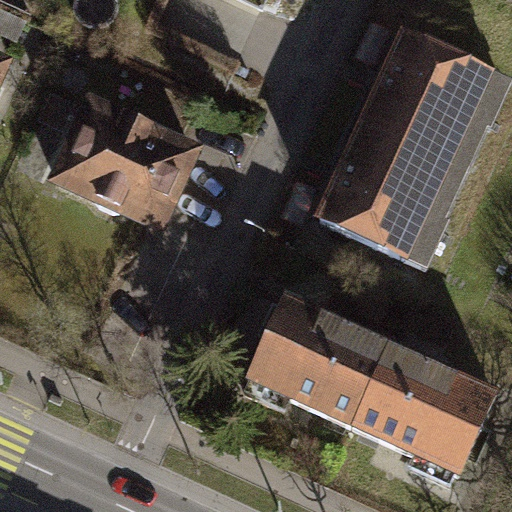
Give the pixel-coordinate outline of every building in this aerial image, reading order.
[(471,122),(489,81),(406,44),(365,133),(464,179),(487,129),(471,122)] [(0,101),(15,68),(0,61),(0,101)] [(205,158),(91,105),(50,193),(164,245),(205,158)] [(441,228),(464,179),(365,133),(322,224),(406,263),(426,221),(441,228)] [(354,433),(390,356),(287,309),(252,386),(354,433)] [(458,480),(494,403),(390,356),(354,433),(458,480)]
